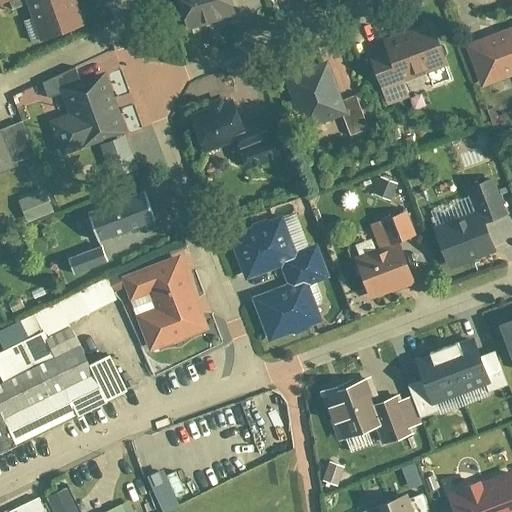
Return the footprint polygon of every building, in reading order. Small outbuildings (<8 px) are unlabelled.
[(71,0),(16,0),(30,34),(78,16),(71,0)] [(222,0),(170,0),(177,23),(225,9),(222,0)] [(417,14),(352,39),(376,101),(397,93),(391,76),(434,59),(417,14)] [(511,17),(453,39),(469,83),(506,69),(511,84),(511,83),(511,17)] [(326,54),(273,71),(291,124),(333,110),(340,131),(359,125),(346,84),(337,87),(326,54)] [(130,131),(106,70),(75,82),(70,70),(35,83),(41,101),(53,96),(61,117),(46,123),(59,158),(130,131)] [(231,89),(178,109),(189,140),(242,121),(231,89)] [(261,118),(224,132),(230,150),(267,136),(261,118)] [(121,140),(105,147),(119,179),(135,173),(121,140)] [(462,207),(417,223),(432,264),(484,246),(474,219),(495,212),(480,173),(453,183),(462,207)] [(394,198),(400,182),(378,174),(372,190),(394,198)] [(40,209),(30,185),(3,196),(13,220),(40,209)] [(128,185),(74,208),(86,235),(140,212),(128,185)] [(343,250),(358,292),(405,275),(390,235),(403,230),(393,205),(359,218),(368,241),(343,250)] [(265,258),(270,269),(313,252),(306,235),(283,243),(269,207),(214,229),(231,272),(265,258)] [(69,259),(75,275),(114,261),(107,244),(69,259)] [(165,247),(106,270),(116,295),(137,287),(144,304),(121,313),(135,348),(195,325),(165,247)] [(313,252),(270,269),(274,281),(240,294),(256,335),(314,312),(301,277),(320,270),(313,252)] [(0,443),(116,388),(96,347),(77,356),(59,321),(0,349),(0,443)] [(511,333),(494,340),(511,388),(511,387),(511,333)] [(473,337),(412,359),(431,413),(493,391),(473,337)] [(368,371),(321,387),(338,437),(378,423),(384,439),(415,428),(401,388),(376,396),(368,371)] [(334,461),(328,480),(342,484),(349,466),(334,461)] [(167,511),(168,511),(186,505),(170,468),(152,476),(167,511)] [(52,478),(9,500),(15,511),(36,511),(62,499),(52,478)] [(438,503),(441,511),(511,511),(511,497),(506,480),(438,503)] [(398,497),(361,510),(361,511),(420,511),(416,499),(401,504),(398,497)] [(138,511),(135,502),(107,511),(138,511)]
